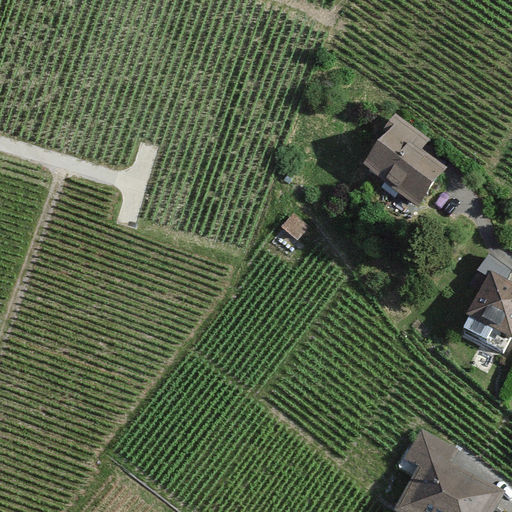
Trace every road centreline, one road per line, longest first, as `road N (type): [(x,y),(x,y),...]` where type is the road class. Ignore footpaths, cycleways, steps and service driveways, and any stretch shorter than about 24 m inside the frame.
road 1 (track): [(58,160),(0,334)]
road 2 (track): [(136,182),(0,143)]
